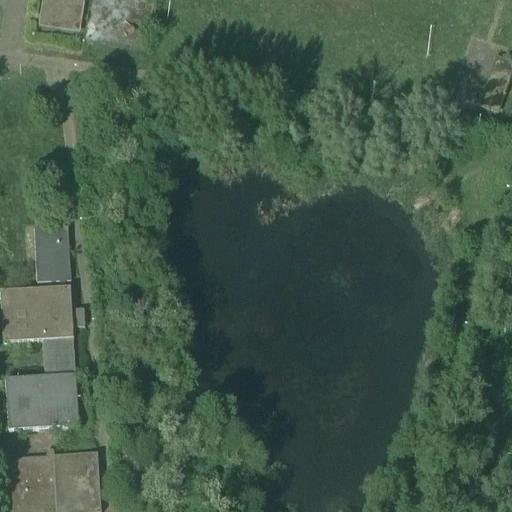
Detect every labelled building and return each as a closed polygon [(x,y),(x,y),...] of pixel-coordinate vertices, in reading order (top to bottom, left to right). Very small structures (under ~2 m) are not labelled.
[(79,35),(84,0),(42,0),(38,29),(79,35)] [(498,116),(511,76),(511,64),(496,59),(478,109),(498,116)] [(33,232),(36,285),(70,283),(66,230),(33,232)] [(0,295),(3,346),(23,345),(42,345),(43,380),(75,378),(73,331),(85,331),(83,312),(70,313),(69,290),(60,291),(0,295)] [(8,434),(10,434),(28,433),(78,430),(75,378),(43,380),(25,382),(5,383),(8,434)] [(54,458),(54,453),(46,454),(46,460),(10,462),(12,511),(100,511),(97,457),(54,458)]
